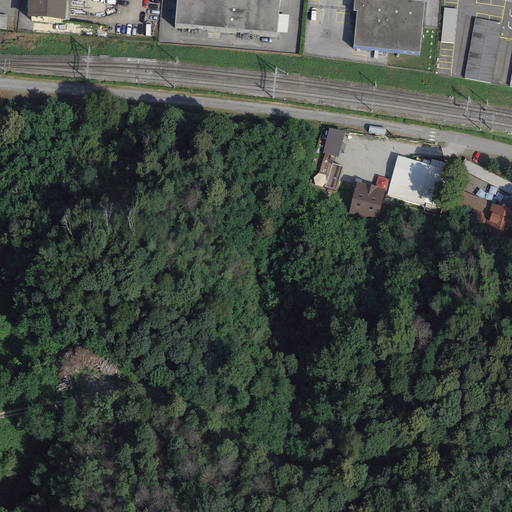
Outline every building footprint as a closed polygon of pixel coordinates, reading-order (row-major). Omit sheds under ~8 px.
[(66,0),(27,0),(26,16),(65,20),(66,0)] [(279,0),(176,0),(174,23),(277,31),(279,0)] [(424,1),(410,0),(353,0),(353,10),(357,10),(353,45),(418,52),(424,1)] [(457,10),(443,8),(440,41),(453,43),(457,10)] [(501,23),(474,18),(464,78),(490,83),(501,23)] [(344,132),(329,128),(322,153),(324,154),(335,157),(338,157),(344,132)] [(333,164),(335,157),(324,154),(315,186),(335,191),(342,166),(333,164)] [(430,165),(397,156),(386,197),(439,212),(452,164),(432,159),(430,165)] [(384,190),(355,183),(348,214),(376,221),(384,190)] [(487,215),(491,204),(492,203),(456,189),(451,202),(487,215)] [(511,230),(511,210),(491,204),(487,215),(482,230),(509,240),(511,230)]
